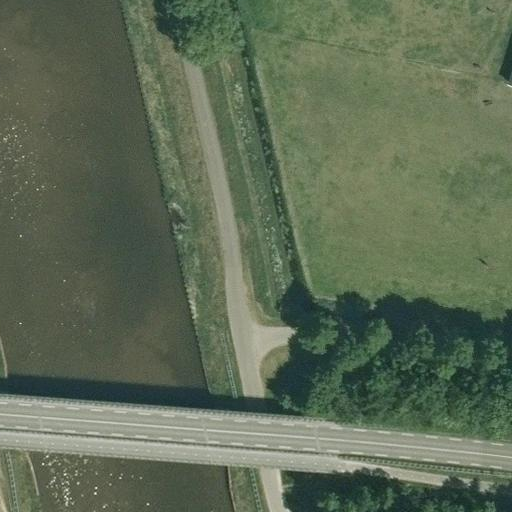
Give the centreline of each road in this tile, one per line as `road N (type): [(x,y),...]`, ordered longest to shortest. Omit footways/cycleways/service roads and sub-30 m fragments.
road 1 (unclassified): [(280,511),(177,0)]
road 2 (secondary): [(311,438),(0,414)]
road 3 (secondary): [(311,438),(511,460)]
